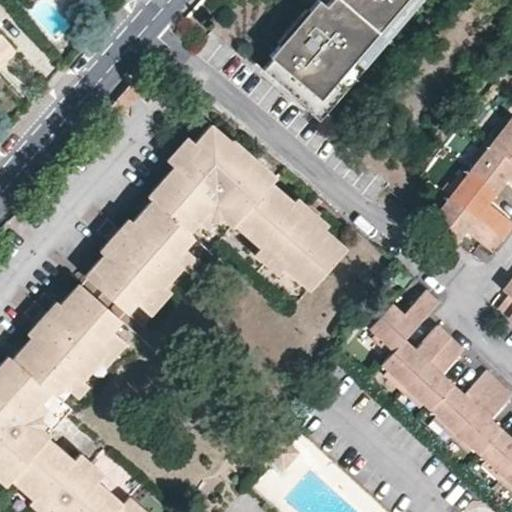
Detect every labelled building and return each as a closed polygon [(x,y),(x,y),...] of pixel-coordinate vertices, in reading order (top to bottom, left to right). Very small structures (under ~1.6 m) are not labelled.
[(327,0),(324,4),(319,0),(315,0),(268,56),(270,58),(261,69),(318,118),(420,0),(327,0)] [(0,60),(1,60),(15,46),(0,30),(0,60)] [(511,118),(510,117),(489,143),(511,160),(511,118)] [(104,254),(102,252),(83,272),(126,310),(136,300),(147,286),(154,292),(164,281),(179,263),(173,257),(184,244),(193,235),(189,232),(198,221),(205,213),(225,212),(235,221),(259,242),(262,239),(274,250),(286,260),(284,264),(309,286),(345,244),(322,224),(321,227),(310,218),(317,211),(311,206),(305,201),(299,208),(290,201),(292,198),(270,179),(249,161),(253,156),(232,137),(231,139),(210,120),(193,140),(198,145),(189,157),(183,163),(190,169),(184,176),(171,165),(145,195),(150,198),(130,220),(132,222),(122,233),(116,226),(111,231),(106,237),(113,243),(104,254)] [(185,134),(175,145),(189,157),(198,145),(193,140),(185,134)] [(511,185),(511,160),(489,143),(469,169),(498,191),(506,181),(511,175),(511,183),(511,185)] [(163,158),(171,165),(184,176),(190,169),(183,163),(189,157),(175,145),(170,151),(163,158)] [(275,174),(253,156),(249,161),(270,179),(275,174)] [(469,169),(449,195),(503,236),(511,224),(511,223),(492,208),(487,213),(483,210),(488,204),(498,191),(469,169)] [(297,194),(292,198),(290,201),(299,208),(305,201),(297,194)] [(503,236),(449,195),(429,220),(457,243),(466,232),(470,227),(474,230),(470,236),(491,252),(503,236)] [(490,206),(488,204),(483,210),(487,213),(492,208),(490,206)] [(327,220),(317,211),(310,218),(321,227),(322,224),(327,220)] [(231,225),(235,221),(225,212),(205,213),(198,221),(204,226),(209,219),(223,218),(231,225)] [(125,215),(116,226),(122,233),(132,222),(130,220),(125,215)] [(470,227),(466,232),(468,234),(470,236),(474,230),(470,227)] [(98,248),(102,252),(104,254),(113,243),(106,237),(98,248)] [(251,251),(264,262),(274,250),(262,239),(259,242),(251,251)] [(198,257),(184,244),(173,257),(179,263),(188,270),(198,257)] [(276,273),(284,264),(286,260),(274,250),(264,262),(276,273)] [(498,309),(511,320),(511,277),(501,291),(505,294),(508,296),(498,309)] [(0,470),(8,477),(31,497),(34,494),(44,502),(38,509),(41,511),(55,511),(150,511),(145,507),(129,493),(121,501),(97,479),(91,485),(79,474),(67,464),(72,458),(46,436),(34,426),(32,412),(41,401),(49,391),(53,395),(63,384),(73,372),(79,377),(99,355),(107,345),(101,340),(111,328),(120,318),(77,280),(58,302),(60,303),(51,314),(45,308),(39,315),(33,321),(40,326),(32,337),(29,335),(10,357),(6,353),(0,359),(0,470)] [(172,289),(164,281),(154,292),(163,300),(172,289)] [(147,286),(136,300),(151,313),(163,300),(154,292),(147,286)] [(438,300),(424,288),(406,308),(412,313),(407,318),(401,313),(396,308),(391,304),(369,328),(393,350),(403,338),(425,314),(438,300)] [(54,297),(45,308),(51,314),(60,303),(58,302),(54,297)] [(406,308),(401,313),(407,318),(412,313),(406,308)] [(25,331),(29,335),(32,337),(40,326),(33,321),(25,331)] [(380,364),(404,386),(450,336),(437,324),(418,344),(424,349),(420,353),(415,349),(403,338),(393,350),(380,364)] [(126,340),(111,328),(101,340),(107,345),(116,352),(126,340)] [(429,408),(452,383),(443,374),(437,370),(441,365),(447,370),(465,350),(450,336),(404,386),(429,408)] [(416,347),(415,349),(420,353),(424,349),(418,344),(416,347)] [(116,352),(107,345),(99,355),(107,362),(116,352)] [(437,370),(443,374),(444,372),(447,370),(441,365),(437,370)] [(464,394),(452,383),(429,408),(454,430),(499,381),(486,370),(468,389),(473,394),(469,398),(464,394)] [(88,384),(79,377),(73,372),(63,384),(77,396),(88,384)] [(511,393),(499,381),(454,430),(478,452),(501,427),(491,418),(484,412),(488,408),(495,414),(511,394),(511,393)] [(466,392),(464,394),(469,398),(473,394),(468,389),(466,392)] [(45,405),(41,401),(32,412),(34,426),(46,436),(49,432),(41,425),(38,413),(45,405)] [(484,412),(491,418),(493,416),(495,414),(488,408),(484,412)] [(511,437),(501,427),(478,452),(503,475),(511,464),(511,437)] [(262,451),(273,461),(291,442),(280,432),(262,451)] [(291,442),(273,461),(281,469),(299,449),(291,442)] [(79,449),(72,458),(67,464),(79,474),(90,459),(79,449)] [(90,459),(79,474),(91,485),(97,479),(103,471),(90,459)] [(511,464),(503,475),(511,482),(511,464)] [(28,500),(38,509),(44,502),(34,494),(31,497),(28,500)]
